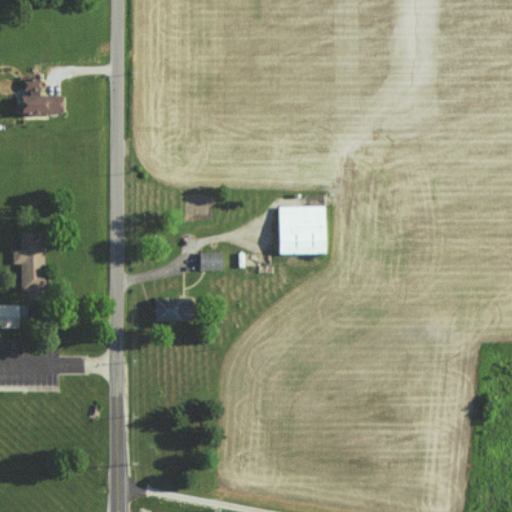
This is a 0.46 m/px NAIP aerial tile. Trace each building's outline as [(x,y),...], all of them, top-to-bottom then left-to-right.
[(61,112),(61,94),(38,94),(38,78),(22,78),(22,93),(18,92),(18,112),(61,112)] [(324,252),(324,205),(276,205),(276,253),(324,252)] [(18,230),(19,248),(11,249),(11,263),(18,263),(19,289),(43,288),(41,230),(18,230)] [(220,251),(198,251),(197,269),(220,269),(220,251)] [(152,299),(152,320),(189,320),(189,309),(182,309),(182,298),(152,299)] [(0,327),(17,327),(17,304),(0,303),(0,327)]
